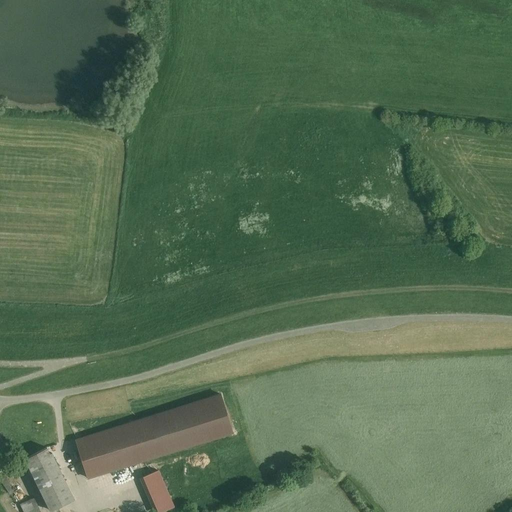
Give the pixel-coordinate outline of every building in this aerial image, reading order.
[(220,394),(76,439),(89,478),(232,433),(220,394)] [(50,454),(47,448),(26,460),(51,510),(74,499),(51,453),(50,454)] [(157,470),(143,476),(158,511),(161,511),(173,507),(157,470)] [(14,492),(1,473),(0,473),(0,478),(10,494),(14,492)] [(40,511),(34,498),(20,505),(24,511),(40,511)]
